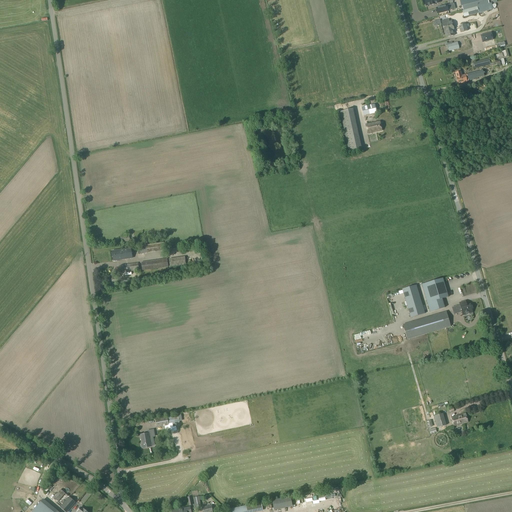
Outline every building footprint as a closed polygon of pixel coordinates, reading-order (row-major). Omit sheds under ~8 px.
[(492,10),(491,3),(477,7),(479,13),(492,10)] [(446,6),(436,8),(437,14),(448,11),(446,6)] [(477,7),(462,11),(464,17),(479,13),(477,7)] [(448,20),(441,21),(444,33),(445,32),(446,38),(454,35),(453,30),(454,30),(452,21),(449,22),(448,20)] [(460,26),(459,27),(459,28),(461,32),(466,31),(468,30),(467,27),(469,27),(468,24),(465,25),(465,24),(460,25),(460,26)] [(490,33),(480,36),(482,41),(492,39),(490,33)] [(452,42),(447,43),(449,51),(459,49),(457,42),(452,44),(452,42)] [(475,69),(490,65),(490,62),(489,59),(473,63),(475,69)] [(455,73),(458,85),(467,82),(466,80),(468,80),(484,76),(482,70),(467,75),(467,76),(466,77),(465,75),(462,76),(461,72),(455,73)] [(376,111),(375,105),(373,105),(362,108),(363,116),(376,113),(376,111)] [(352,109),(340,112),(349,152),(360,150),(352,109)] [(379,122),(365,125),(367,134),(381,131),(379,122)] [(156,244),(140,246),(141,254),(165,251),(164,243),(164,241),(156,241),(156,244)] [(130,248),(112,251),(114,261),(132,258),(130,248)] [(185,257),(169,259),(170,268),(186,266),(185,257)] [(167,259),(141,262),(142,271),(168,267),(167,259)] [(138,263),(120,265),(121,273),(139,270),(138,263)] [(129,278),(118,281),(119,287),(131,285),(129,278)] [(442,278),(422,285),(430,313),(444,308),(442,299),(448,297),(442,278)] [(416,286),(402,290),(411,318),(425,314),(416,286)] [(460,303),(461,305),(462,312),(463,316),(473,313),(472,310),(473,310),(472,306),(471,306),(471,305),(467,306),(466,302),(460,303)] [(446,312),(403,325),(408,340),(451,327),(446,312)] [(442,414),(433,417),(436,429),(446,426),(442,414)] [(465,414),(451,418),(454,427),(468,422),(465,414)] [(174,416),(155,420),(157,427),(175,424),(174,416)] [(148,433),(140,435),(142,444),(141,445),(142,448),(143,448),(151,447),(150,442),(151,442),(150,438),(149,438),(148,433)] [(58,502),(65,494),(60,490),(53,498),(58,502)] [(96,502),(98,500),(89,492),(84,498),(93,506),(96,502)] [(199,496),(191,498),(194,507),(201,505),(199,496)] [(290,496),(271,500),(273,510),(292,506),(290,496)] [(66,511),(67,511),(75,503),(69,497),(60,507),(65,511),(66,511)] [(44,500),(39,506),(46,511),(51,506),(44,500)] [(260,503),(227,510),(227,511),(258,511),(262,511),(260,503)]
